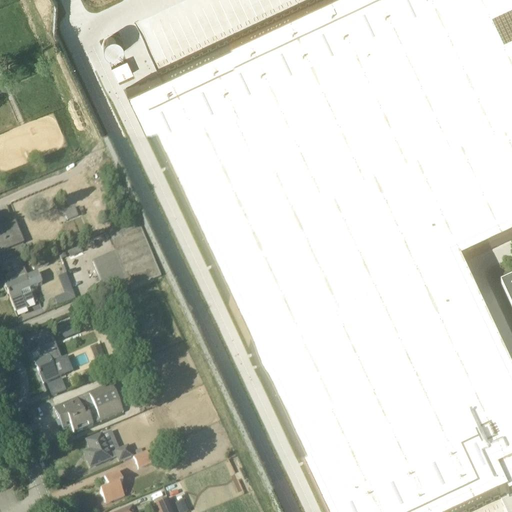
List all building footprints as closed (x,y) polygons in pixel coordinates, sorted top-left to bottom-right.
[(511,0),(314,0),(127,88),(325,511),(469,511),(508,494),(510,498),(511,496),(511,368),(462,262),(511,239),(511,0)] [(111,68),(117,80),(133,73),(127,60),(111,68)] [(75,209),(64,213),(67,222),(78,218),(75,209)] [(137,222),(107,234),(115,253),(93,262),(105,292),(128,283),(131,291),(161,278),(137,222)] [(16,223),(0,229),(0,253),(24,244),(16,223)] [(49,265),(46,259),(32,266),(34,271),(49,265)] [(24,271),(6,276),(8,282),(16,280),(16,281),(22,279),(21,276),(25,275),(24,271)] [(26,279),(5,288),(14,309),(25,305),(21,294),(41,286),(37,275),(26,279)] [(511,282),(503,287),(511,306),(511,282)] [(59,362),(50,341),(38,347),(43,360),(34,363),(39,373),(38,374),(39,376),(40,376),(43,385),(58,379),(53,365),(59,362)] [(76,380),(79,388),(88,384),(85,376),(76,380)] [(123,412),(111,384),(53,408),(63,431),(71,428),(74,435),(123,412)] [(144,425),(152,422),(148,411),(140,415),(144,425)] [(102,435),(95,438),(86,442),(90,451),(84,454),(90,469),(112,460),(111,459),(116,457),(119,464),(133,458),(128,446),(115,452),(114,450),(109,452),(102,435)] [(147,453),(133,458),(138,470),(152,465),(147,453)] [(119,486),(123,484),(118,473),(104,479),(108,489),(100,493),(105,503),(106,506),(114,503),(124,498),(119,486)] [(173,511),(168,500),(155,505),(157,511),(173,511)] [(149,503),(137,508),(138,511),(142,511),(151,508),(149,503)]
